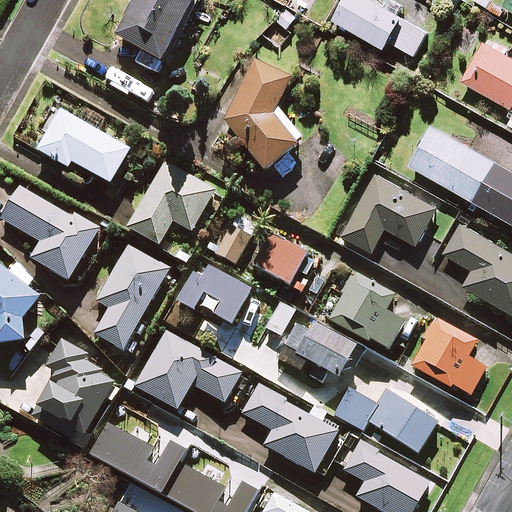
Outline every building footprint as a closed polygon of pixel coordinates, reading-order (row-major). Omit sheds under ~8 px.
[(202,0),(142,0),(118,43),(139,55),(134,64),(153,75),(158,66),(164,70),(202,0)] [(389,8),(373,0),(348,0),(336,25),(388,52),(392,45),(416,58),(429,34),(400,18),(405,8),(392,2),(389,8)] [(300,19),(285,7),(276,19),(290,31),(300,19)] [(511,61),(486,46),(464,84),(511,110),(511,61)] [(294,84),(257,65),(224,128),(235,134),(240,142),(267,177),(306,146),(279,113),(294,84)] [(132,154),(57,110),(49,125),(54,128),(39,154),(70,172),(74,166),(113,188),(132,154)] [(511,172),(435,129),(413,169),(511,224),(511,172)] [(217,194),(166,165),(129,231),(161,249),(175,224),(194,235),(217,194)] [(440,210),(379,175),(341,241),(373,259),(388,231),(419,248),(440,210)] [(102,233),(23,189),(4,223),(43,245),(33,262),(72,285),(102,233)] [(260,228),(238,215),(215,256),(237,268),(260,228)] [(508,252),(463,228),(447,257),(475,273),(466,289),(511,314),(511,250),(509,249),(508,252)] [(309,288),(296,281),(301,271),(309,275),(317,261),(309,257),(271,236),(254,267),(253,268),(304,297),(309,288)] [(148,329),(141,325),(172,271),(130,247),(98,304),(112,311),(97,338),(126,354),(135,336),(142,339),(148,329)] [(30,291),(36,283),(17,269),(11,276),(0,267),(0,349),(27,346),(25,324),(43,302),(30,291)] [(356,276),(330,323),(372,347),(374,344),(390,353),(406,325),(388,315),(397,299),(356,276)] [(297,312),(281,304),(267,330),(283,338),(297,312)] [(313,366),(307,377),(324,386),(330,376),(342,382),(359,350),(303,319),(280,361),(303,374),(309,364),(313,366)] [(439,323),(413,370),(453,392),(455,389),(472,398),(487,371),(469,361),(478,345),(439,323)] [(243,376),(168,333),(136,388),(180,414),(195,388),(226,406),(243,376)] [(97,433),(92,430),(109,403),(113,405),(124,388),(85,365),(89,357),(63,342),(46,369),(59,377),(32,421),(85,453),(97,433)] [(341,434),(259,387),(242,416),(273,433),(264,448),(316,478),(341,434)] [(379,409),(352,392),(336,417),(364,434),(370,425),(420,457),(440,426),(388,394),(379,409)] [(150,458),(147,464),(174,479),(185,485),(208,445),(178,428),(176,431),(173,436),(164,431),(158,442),(142,433),(151,417),(132,406),(104,455),(123,466),(134,449),(150,458)] [(417,511),(432,486),(357,442),(341,470),(367,485),(359,500),(379,511),(417,511)] [(183,511),(133,485),(115,511),(183,511)] [(302,511),(276,497),(268,511),(302,511)]
